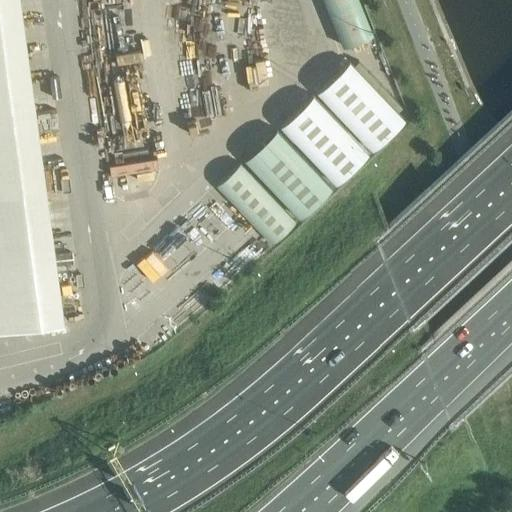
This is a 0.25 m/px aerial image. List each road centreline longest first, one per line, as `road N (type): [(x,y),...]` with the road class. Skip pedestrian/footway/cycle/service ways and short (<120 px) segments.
road 1 (motorway): [(511,181),(227,441),(110,511)]
road 2 (motorway): [(292,511),(511,305)]
road 3 (unknown): [(155,0),(160,83),(181,177)]
road 4 (unknown): [(98,322),(129,310),(229,223)]
